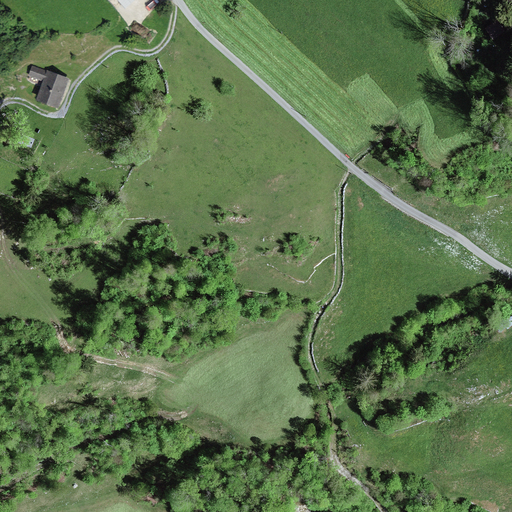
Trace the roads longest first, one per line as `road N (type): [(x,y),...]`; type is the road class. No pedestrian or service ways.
road 1 (track): [(0,487),(84,440),(152,413),(177,416),(194,402),(176,380),(61,342),(48,312),(11,271),(0,221)]
road 2 (track): [(0,107),(20,101),(60,114),(106,53),(152,52),(167,36),(174,0)]
